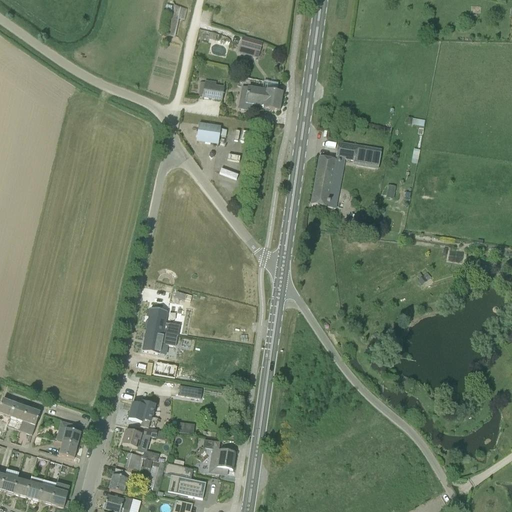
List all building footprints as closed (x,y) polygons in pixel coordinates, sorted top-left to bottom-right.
[(178,20),(184,21),(186,10),(175,7),(169,32),(175,34),(178,20)] [(243,38),(238,54),(257,60),(263,44),(243,38)] [(222,103),(223,93),(224,89),(215,87),(216,84),(204,82),(204,86),(202,100),(222,103)] [(266,92),(262,91),(259,108),(263,108),(263,110),(279,113),(282,95),(276,94),(277,86),(268,84),(266,92)] [(242,88),(240,100),(238,110),(253,112),(254,107),(259,108),(262,91),(242,88)] [(218,147),(219,138),(220,131),(220,128),(198,125),(196,144),(218,147)] [(311,206),(320,207),(336,210),(344,162),(353,163),(352,167),(378,172),(381,152),(338,145),(335,159),(336,159),(335,162),(319,159),(311,206)] [(225,164),(224,168),(241,172),(243,168),(225,164)] [(222,189),(237,195),(241,183),(226,177),(222,189)] [(388,187),(386,199),(393,201),(395,188),(388,187)] [(427,283),(423,278),(417,282),(421,287),(427,283)] [(146,332),(177,338),(179,327),(169,325),(169,326),(165,325),(167,314),(150,311),(146,332)] [(146,332),(142,353),(159,356),(161,346),(175,349),(177,338),(146,332)] [(179,389),(177,398),(200,401),(201,392),(179,389)] [(2,402),(0,408),(0,417),(10,421),(15,407),(15,406),(14,406),(3,402),(2,402)] [(146,406),(145,410),(132,406),(128,421),(143,425),(141,429),(148,431),(151,419),(159,422),(163,410),(146,406)] [(15,407),(10,421),(22,425),(28,411),(27,411),(27,410),(15,407)] [(25,435),(32,438),(40,415),(39,414),(39,415),(28,411),(22,425),(28,428),(25,435)] [(55,443),(62,445),(62,444),(77,448),(80,436),(80,435),(71,433),(73,427),(60,424),(55,443)] [(182,435),(194,434),(194,426),(182,426),(182,435)] [(121,447),(130,449),(142,452),(146,439),(156,440),(157,432),(148,431),(145,430),(143,437),(125,432),(121,447)] [(157,433),(156,441),(164,442),(166,434),(157,433)] [(212,451),(208,474),(226,476),(226,471),(232,472),(235,455),(220,452),(221,445),(204,442),(203,450),(212,451)] [(62,444),(62,445),(58,457),(74,461),(77,449),(77,448),(62,444)] [(129,455),(125,470),(140,474),(144,460),(141,459),(129,455)] [(145,461),(143,469),(151,471),(153,463),(145,461)] [(156,498),(165,466),(154,463),(145,495),(156,498)] [(179,480),(175,495),(201,503),(206,487),(191,482),(194,472),(168,465),(165,476),(179,480)] [(129,482),(131,475),(115,471),(109,492),(124,496),(128,482),(129,482)] [(13,497),(17,482),(18,476),(6,472),(5,478),(4,478),(0,493),(1,493),(5,494),(13,496),(13,497)] [(38,503),(43,483),(31,479),(29,485),(25,500),(26,500),(38,503)] [(25,500),(29,485),(17,482),(13,497),(15,497),(25,500)] [(38,503),(50,507),(56,486),(43,483),(38,503),(38,504),(38,503)] [(63,511),(69,489),(56,485),(56,486),(50,507),(51,507),(63,510),(63,511)] [(122,503),(117,501),(107,499),(103,511),(120,511),(121,509),(130,511),(132,501),(123,499),(122,503)] [(175,503),(173,510),(177,511),(176,511),(180,511),(182,504),(175,503)]
